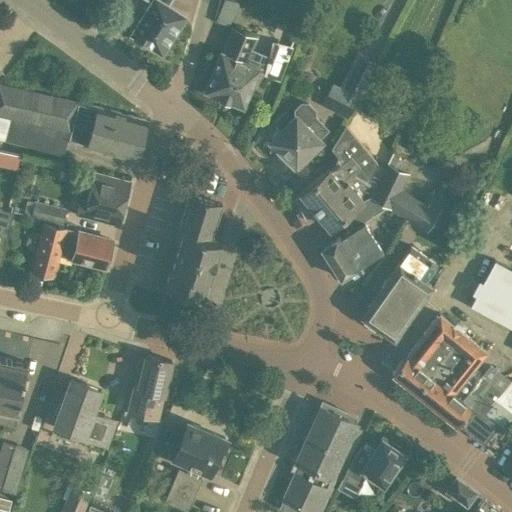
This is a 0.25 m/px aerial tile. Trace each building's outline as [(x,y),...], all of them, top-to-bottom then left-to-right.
[(130,34),(159,52),(161,53),(161,52),(184,16),(167,5),(170,0),(147,0),(151,2),(130,34)] [(223,0),(215,21),(229,26),(238,2),(233,0),(223,0)] [(230,27),(220,51),(204,91),(243,107),(259,68),(263,70),(262,75),(277,81),(290,45),(272,38),(267,57),(251,50),(256,37),(230,27)] [(321,103),(347,116),(375,62),(357,53),(340,87),(332,83),(321,103)] [(136,158),(146,119),(95,107),(77,101),(0,83),(0,116),(9,118),(4,139),(63,154),(67,140),(86,145),(136,158)] [(294,165),(319,140),(317,138),(325,129),(313,116),(313,109),(306,103),(300,103),(294,109),(294,116),(269,140),(294,165)] [(362,199),(360,197),(377,162),(345,123),(330,147),(337,155),(333,165),(329,169),(328,167),(299,192),(329,227),(362,199)] [(409,169),(414,161),(394,150),(390,159),(409,169)] [(34,158),(22,155),(19,167),(31,170),(34,158)] [(409,173),(387,162),(370,196),(405,218),(426,230),(437,211),(412,195),(400,189),(409,173)] [(75,215),(117,225),(129,181),(94,173),(87,201),(79,199),(75,215)] [(210,238),(221,203),(188,193),(174,240),(178,242),(163,289),(202,301),(220,241),(210,238)] [(65,208),(33,201),(30,216),(61,223),(65,208)] [(0,237),(6,239),(11,215),(0,212),(0,237)] [(382,250),(363,220),(320,248),(340,277),(382,250)] [(111,239),(106,238),(42,223),(30,271),(54,277),(59,255),(73,259),(104,267),(107,253),(110,252),(112,245),(110,243),(111,239)] [(407,248),(398,262),(379,289),(360,315),(393,339),(412,312),(431,285),(425,280),(436,263),(430,259),(427,262),(407,248)] [(511,268),(493,258),(481,280),(478,278),(470,293),(474,295),(469,304),(511,327),(511,268)] [(475,371),(465,382),(460,379),(484,350),(439,314),(406,355),(405,354),(390,372),(456,424),(459,420),(485,441),(500,423),(486,412),(502,393),(500,391),(507,381),(488,367),(481,376),(475,371)] [(171,360),(145,354),(137,388),(132,387),(127,410),(153,416),(157,409),(160,393),(163,394),(171,360)] [(0,420),(14,424),(18,407),(16,406),(26,362),(0,357),(0,420)] [(70,379),(53,426),(106,445),(115,421),(92,413),(100,390),(70,379)] [(279,498),(308,511),(319,511),(335,479),(337,480),(361,433),(352,429),(356,422),(353,420),(354,418),(323,404),(319,405),(294,459),(300,462),(295,471),(292,470),(279,498)] [(171,459),(172,456),(189,464),(186,471),(177,467),(163,500),(186,510),(188,506),(203,470),(210,473),(219,451),(224,454),(229,442),(224,440),(225,437),(188,422),(184,430),(171,425),(159,454),(171,459)] [(403,452),(381,437),(370,453),(359,446),(348,462),(341,476),(358,485),(366,471),(383,482),(403,452)] [(14,493),(27,448),(14,444),(1,489),(14,493)] [(502,468),(511,474),(511,452),(504,465),(502,468)] [(108,498),(116,477),(103,472),(95,493),(108,498)] [(464,507),(470,511),(469,511),(451,511),(450,511),(448,511),(503,511),(475,492),(476,490),(455,475),(443,492),(464,507)] [(91,495),(84,511),(116,511),(119,507),(91,495)] [(0,497),(0,509),(8,511),(11,500),(0,497)] [(82,511),(84,508),(65,500),(60,511),(82,511)]
